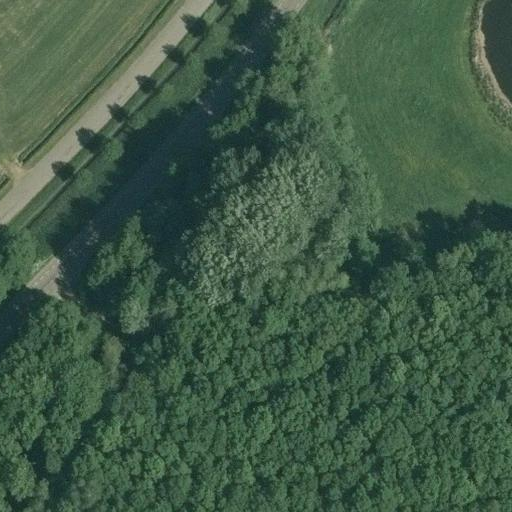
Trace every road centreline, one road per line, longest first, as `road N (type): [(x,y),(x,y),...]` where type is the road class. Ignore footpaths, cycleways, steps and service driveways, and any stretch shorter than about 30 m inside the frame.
road 1 (unclassified): [(0,337),(243,73),(295,0)]
road 2 (unclassified): [(200,0),(0,215)]
